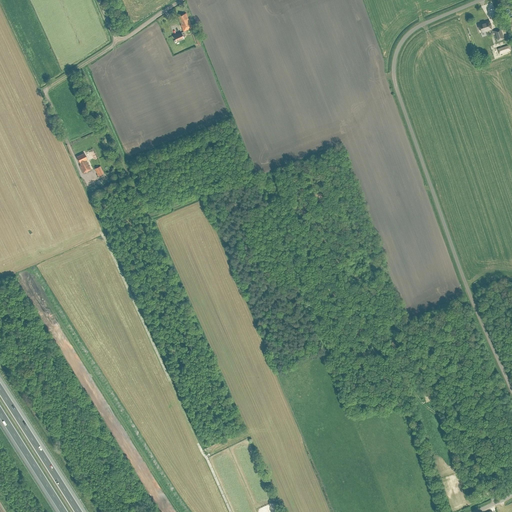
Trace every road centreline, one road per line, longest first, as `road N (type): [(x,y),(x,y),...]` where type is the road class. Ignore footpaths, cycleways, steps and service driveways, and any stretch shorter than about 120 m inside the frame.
road 1 (track): [(81,66),(147,214),(276,176),(364,399),(374,409),(402,406),(440,511)]
road 2 (unclassified): [(511,391),(462,277),(393,75),(397,48),(413,29),(480,0)]
road 3 (track): [(229,511),(102,232)]
road 4 (motorway): [(80,511),(0,384)]
